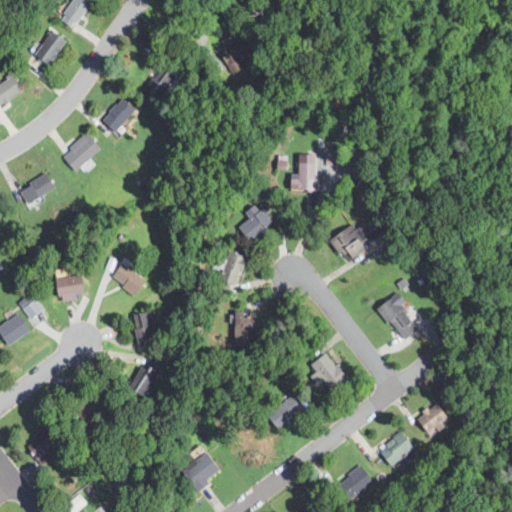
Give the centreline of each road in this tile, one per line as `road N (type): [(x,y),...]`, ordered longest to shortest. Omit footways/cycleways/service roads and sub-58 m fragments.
road 1 (residential): [(436,356),(233,511)]
road 2 (residential): [(0,152),(55,114),(139,0)]
road 3 (residential): [(396,386),(318,287),(288,271)]
